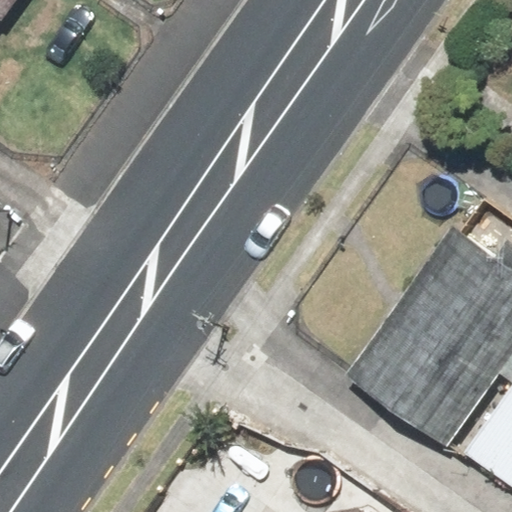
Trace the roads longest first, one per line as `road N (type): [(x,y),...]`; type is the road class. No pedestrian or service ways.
road 1 (secondary): [(136,279),(335,0)]
road 2 (secondary): [(0,470),(136,279)]
road 3 (residential): [(0,179),(136,279)]
